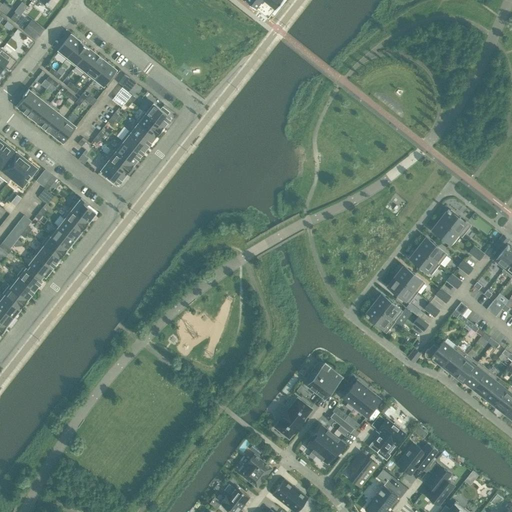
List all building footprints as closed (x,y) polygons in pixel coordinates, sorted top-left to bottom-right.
[(38,0),(39,0),(50,9),(56,0),(38,0)] [(250,0),(255,4),(267,13),(268,12),(272,15),(284,0),(250,0)] [(71,33),(57,52),(66,59),(80,41),(71,33)] [(80,41),(66,59),(75,66),(89,48),(80,41)] [(89,48),(75,66),(84,73),(98,55),(89,48)] [(0,70),(4,66),(9,70),(17,60),(2,49),(0,51),(0,70)] [(98,55),(84,73),(93,80),(95,79),(94,78),(107,62),(98,55)] [(107,62),(94,78),(95,79),(104,86),(105,84),(108,86),(114,78),(118,73),(115,71),(117,69),(107,62)] [(118,73),(114,78),(118,82),(124,74),(120,70),(118,73)] [(124,74),(118,82),(124,86),(130,78),(124,74)] [(25,97),(17,106),(27,114),(41,96),(32,88),(30,90),(29,89),(28,88),(22,96),(23,96),(25,97)] [(41,96),(27,114),(36,121),(50,103),(41,96)] [(50,103),(36,121),(45,128),(58,111),(58,112),(59,110),(50,103)] [(153,103),(146,113),(163,127),(171,117),(167,114),(169,112),(162,107),(161,109),(153,103)] [(144,111),(136,121),(156,136),(163,127),(146,113),(146,112),(144,111)] [(58,112),(45,128),(54,135),(66,119),(58,112)] [(66,119),(54,135),(63,142),(76,126),(66,119)] [(136,121),(129,130),(148,146),(156,136),(136,121)] [(129,130),(121,140),(141,155),(148,146),(129,130)] [(121,140),(114,149),(133,164),(141,155),(121,140)] [(6,143),(0,150),(0,171),(16,151),(16,150),(15,151),(6,143)] [(114,149),(106,159),(108,160),(126,174),(133,164),(114,149)] [(16,151),(0,171),(0,176),(8,182),(11,179),(10,178),(26,159),(16,152),(17,151),(16,151)] [(26,159),(10,178),(11,179),(22,188),(37,168),(26,159)] [(108,160),(101,170),(108,176),(107,178),(113,183),(115,181),(118,184),(126,174),(108,160)] [(51,200),(54,196),(44,189),(39,196),(48,203),(51,200)] [(77,198),(70,207),(88,222),(96,212),(86,205),(88,203),(81,197),(79,199),(77,198)] [(70,207),(63,217),(64,218),(65,218),(81,231),(88,222),(70,207)] [(450,210),(448,209),(440,219),(459,235),(461,237),(471,225),(466,221),(465,222),(454,214),(455,213),(451,209),(450,210)] [(28,225),(31,221),(24,215),(2,242),(6,246),(10,248),(21,235),(24,230),(28,225)] [(58,226),(58,227),(74,240),(81,231),(65,218),(58,226)] [(459,235),(440,219),(432,230),(451,245),(459,235)] [(56,225),(49,234),(67,249),(74,240),(58,227),(58,226),(56,225)] [(49,234),(42,243),(60,258),(67,249),(49,234)] [(508,239),(502,235),(495,244),(501,249),(508,239)] [(447,254),(426,237),(418,248),(439,264),(447,254)] [(42,243),(34,253),(36,254),(53,267),(60,258),(42,243)] [(511,248),(507,245),(496,259),(505,266),(502,270),(511,257),(511,248)] [(479,259),(483,253),(474,246),(469,252),(479,259)] [(439,264),(418,248),(410,258),(431,275),(439,264)] [(36,254),(29,263),(31,265),(29,267),(42,277),(44,274),(46,276),(53,267),(36,254)] [(511,257),(502,270),(511,278),(511,276),(511,257)] [(468,273),(472,268),(462,260),(458,266),(468,273)] [(24,266),(16,275),(35,290),(42,280),(40,279),(42,277),(29,267),(28,269),(24,266)] [(425,282),(404,266),(395,276),(417,293),(425,282)] [(456,288),(461,282),(451,274),(447,280),(456,288)] [(16,275),(9,284),(28,299),(35,290),(16,275)] [(417,293),(395,276),(387,286),(409,303),(417,293)] [(9,284),(2,293),(20,308),(28,299),(9,284)] [(445,302),(450,296),(440,288),(436,294),(445,302)] [(2,293),(0,296),(0,306),(13,317),(20,308),(2,293)] [(394,321),(402,311),(381,294),(373,304),(394,321)] [(434,316),(439,310),(429,302),(424,308),(434,316)] [(394,321),(373,304),(365,314),(367,316),(366,317),(370,320),(371,319),(382,327),(381,329),(386,333),(395,321),(394,321)] [(0,320),(6,326),(13,317),(0,306),(0,320)] [(423,330),(428,324),(418,316),(413,322),(423,330)] [(430,357),(432,356),(442,364),(456,346),(456,345),(453,349),(443,341),(438,347),(433,343),(429,349),(428,348),(425,351),(424,354),(425,356),(427,357),(428,358),(430,357)] [(467,354),(456,346),(442,364),(447,368),(446,369),(450,373),(451,372),(452,372),(467,354)] [(414,361),(421,351),(415,347),(408,357),(414,361)] [(462,380),(462,381),(478,361),(477,362),(467,354),(452,372),(457,376),(456,377),(461,381),(462,380)] [(319,360),(296,390),(314,404),(321,396),(323,397),(341,375),(319,360)] [(488,369),(478,361),(462,381),(463,381),(464,380),(463,381),(468,385),(469,384),(474,388),(488,369)] [(499,377),(488,369),(474,388),(478,392),(478,393),(482,396),(483,395),(484,396),(499,377)] [(509,386),(499,377),(484,396),(485,397),(484,398),(489,401),(489,400),(494,404),(509,386)] [(369,388),(357,379),(342,398),(354,407),(369,388)] [(511,403),(511,387),(509,386),(494,404),(495,405),(494,406),(499,410),(500,409),(505,412),(511,403)] [(354,407),(365,417),(380,398),(369,388),(354,407)] [(314,404),(296,390),(271,422),(289,436),(314,404)] [(344,420),(333,412),(330,417),(340,425),(344,420)] [(385,419),(376,431),(381,435),(379,437),(378,436),(373,442),(380,448),(376,453),(385,460),(390,455),(385,451),(392,443),(395,445),(404,434),(398,428),(399,427),(394,423),(392,424),(385,419)] [(350,433),(354,428),(344,420),(340,425),(350,433)] [(306,446),(316,455),(333,434),(321,424),(310,438),(312,439),(306,446)] [(334,457),(345,443),(333,434),(316,455),(327,463),(332,455),(334,457)] [(420,451),(411,444),(395,465),(409,476),(415,468),(420,472),(436,453),(425,445),(420,451)] [(351,470),(347,476),(360,487),(378,464),(360,450),(347,467),(351,470)] [(247,463),(248,464),(241,474),(256,486),(267,473),(271,468),(254,454),(247,463)] [(448,472),(440,466),(430,479),(436,484),(427,495),(438,505),(453,485),(444,478),(448,472)] [(284,479),(272,494),(295,511),(296,511),(308,497),(284,479)] [(383,485),(365,508),(369,511),(384,511),(397,496),(383,485)] [(229,496),(227,494),(220,502),(223,503),(222,505),(230,511),(236,511),(249,496),(236,486),(229,496)] [(454,503),(446,511),(470,511),(466,509),(465,511),(454,503)]
